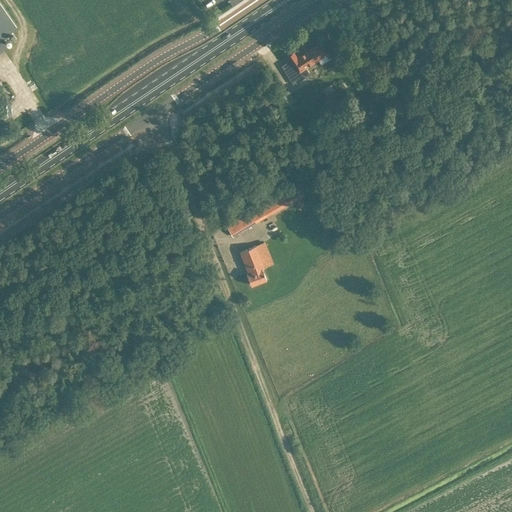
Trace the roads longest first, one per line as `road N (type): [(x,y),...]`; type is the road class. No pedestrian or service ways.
road 1 (track): [(308,511),(156,113)]
road 2 (unclassified): [(0,217),(322,0)]
road 3 (primary): [(0,192),(285,0)]
road 4 (unclassified): [(259,0),(0,166)]
